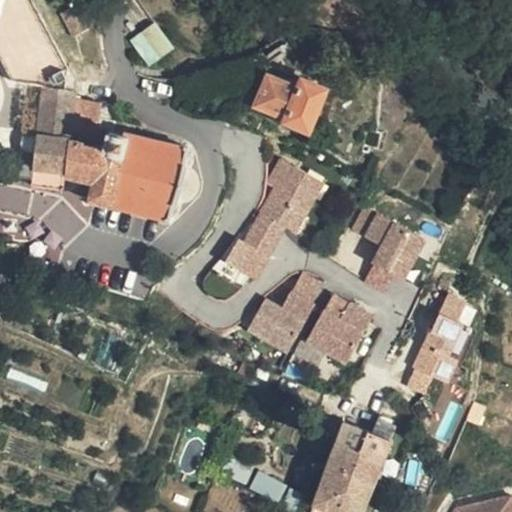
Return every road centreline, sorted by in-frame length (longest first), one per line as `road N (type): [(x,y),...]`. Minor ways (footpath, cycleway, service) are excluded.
road 1 (residential): [(193,131),(237,137),(252,151),(255,170),(234,230),(189,287),(217,310),(238,309),(289,260),(311,257),(399,312),(380,363)]
road 2 (residential): [(0,191),(116,233),(162,239),(181,229),(203,182),(193,131)]
road 3 (residential): [(193,131),(138,106),(110,54),(115,0)]
road 4 (secondary): [(421,0),(511,89)]
